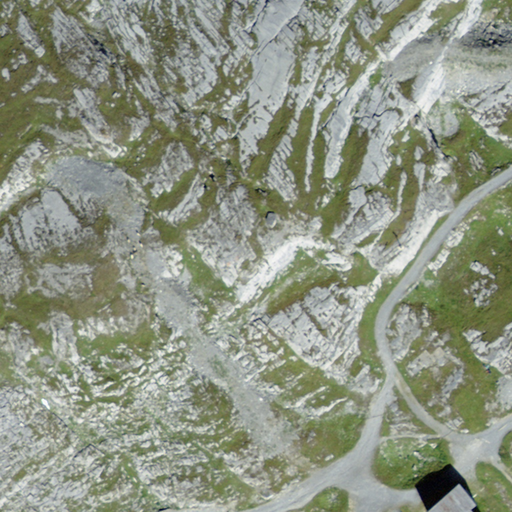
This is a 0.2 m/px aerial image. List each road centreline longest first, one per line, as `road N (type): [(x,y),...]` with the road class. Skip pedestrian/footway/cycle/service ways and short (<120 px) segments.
road 1 (track): [(511,173),(471,201),(380,316),(379,343),(393,372),(367,444),(348,466)]
road 2 (track): [(511,420),(423,492),(390,495),(348,466)]
